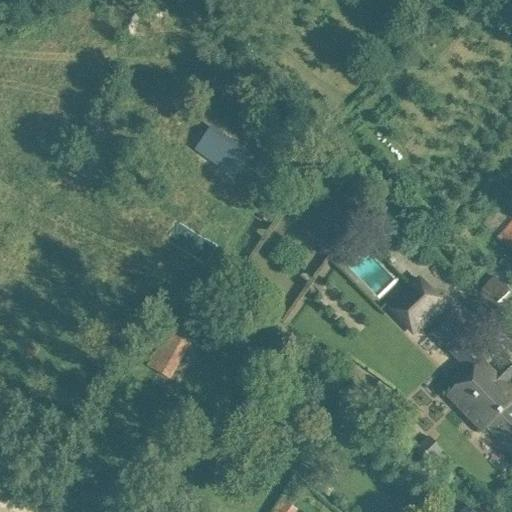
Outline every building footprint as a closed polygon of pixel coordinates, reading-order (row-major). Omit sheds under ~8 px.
[(497,238),(511,251),(511,222),(502,234),(498,230),(495,234),(498,237),(497,238)] [(328,246),(338,256),(349,246),(339,236),(328,246)] [(476,296),(490,308),(507,288),(494,276),(476,296)] [(387,309),(415,337),(448,306),(419,277),(387,309)] [(450,318),(431,336),(470,377),(448,399),(471,420),(482,433),(488,428),(511,452),(511,392),(504,385),(511,376),(511,369),(506,363),(494,375),(482,364),(488,358),(450,318)] [(148,364),(172,378),(190,345),(166,331),(148,364)] [(357,396),(378,410),(391,392),(367,376),(367,377),(348,364),(338,380),(358,394),(357,396)] [(436,478),(443,470),(433,460),(440,452),(428,440),(415,453),(428,465),(425,468),(436,478)]
